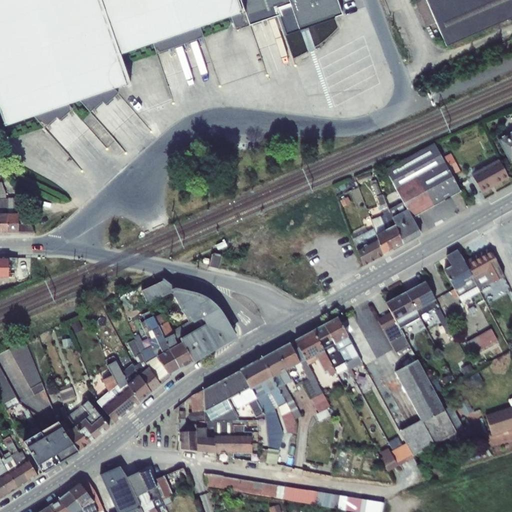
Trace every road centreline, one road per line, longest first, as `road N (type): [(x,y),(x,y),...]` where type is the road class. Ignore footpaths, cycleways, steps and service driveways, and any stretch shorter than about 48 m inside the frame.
road 1 (unclassified): [(369,0),(399,65),(396,112),(338,125),(209,119),(164,146),(66,248)]
road 2 (unclassified): [(102,449),(391,489)]
road 3 (secondary): [(511,202),(289,323)]
road 4 (secondary): [(266,338),(102,449)]
road 5 (unknown): [(0,120),(66,180),(116,191)]
road 6 (tertiary): [(66,248),(201,282)]
